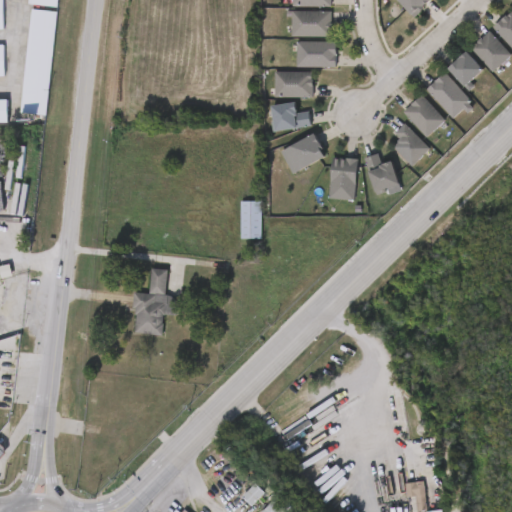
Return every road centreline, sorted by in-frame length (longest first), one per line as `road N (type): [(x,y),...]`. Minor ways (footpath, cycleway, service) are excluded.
road 1 (secondary): [(158,475),(511,131)]
road 2 (primary): [(97,0),(54,366)]
road 3 (residential): [(354,123),(482,0)]
road 4 (primary): [(65,509),(52,485),(54,366)]
road 5 (primary): [(54,366),(23,503)]
